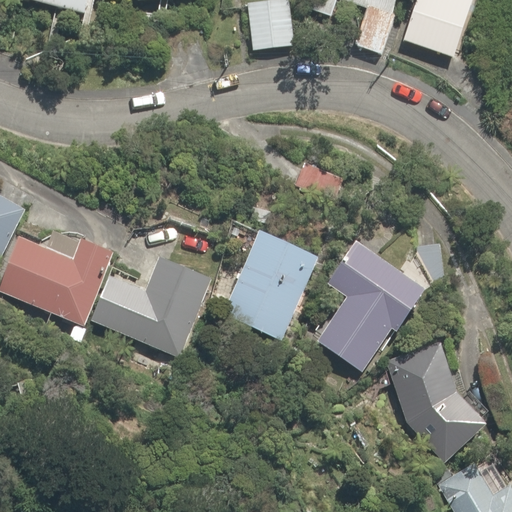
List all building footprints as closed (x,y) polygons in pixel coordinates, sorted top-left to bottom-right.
[(85,0),(21,0),(21,7),(83,16),(85,0)] [(332,17),(336,0),(345,0),(361,5),(349,47),(381,57),(397,0),(311,0),(309,10),(332,17)] [(469,0),(415,0),(403,43),(452,58),(469,0)] [(292,2),(243,5),(247,52),(295,48),(292,2)] [(12,243),(27,206),(0,195),(0,260),(5,262),(12,243)] [(255,232),(222,302),(239,311),(235,319),(279,340),(316,262),(255,232)] [(332,264),(406,313),(421,290),(347,241),(332,264)] [(0,275),(0,296),(80,327),(108,254),(79,243),(70,265),(12,243),(5,262),(3,267),(0,275)] [(181,358),(210,282),(155,261),(145,289),(108,275),(106,279),(89,323),(181,358)] [(406,313),(332,264),(319,282),(344,298),(314,343),(358,373),(388,328),(394,332),(406,313)] [(439,345),(388,359),(406,424),(438,464),(484,428),(451,387),(439,345)] [(511,511),(511,501),(496,474),(478,484),(468,465),(438,482),(454,511),(511,511)]
